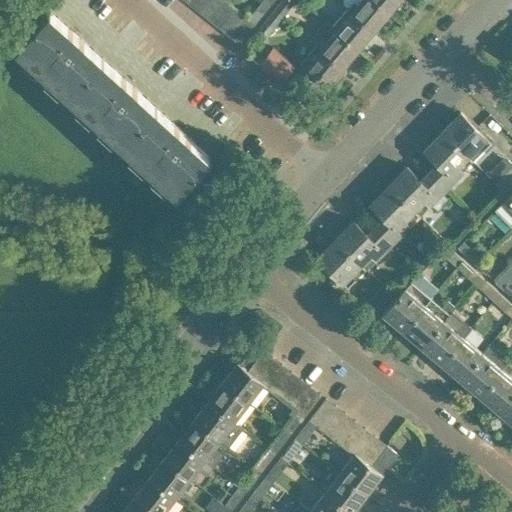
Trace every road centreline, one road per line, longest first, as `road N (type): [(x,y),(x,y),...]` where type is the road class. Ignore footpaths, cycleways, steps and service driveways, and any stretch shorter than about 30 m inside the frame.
road 1 (residential): [(59,511),(246,270)]
road 2 (residential): [(457,443),(246,270)]
road 3 (residential): [(325,174),(131,9)]
road 4 (residential): [(325,174),(458,37)]
road 5 (residential): [(246,270),(325,174)]
